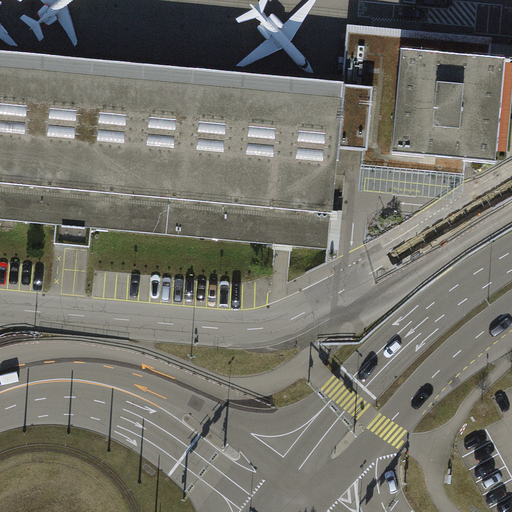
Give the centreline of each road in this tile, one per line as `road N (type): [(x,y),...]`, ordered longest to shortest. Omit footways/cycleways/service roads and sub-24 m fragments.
road 1 (unclassified): [(511,183),(315,307),(264,328),(0,308)]
road 2 (unclassified): [(407,345),(347,373),(291,418),(258,424),(201,411)]
road 3 (secondary): [(407,345),(286,473)]
road 4 (unclassified): [(126,391),(263,501)]
road 5 (secondary): [(409,402),(511,312)]
road 6 (secondary): [(511,264),(407,345)]
road 7 (secondary): [(318,495),(409,402)]
road 8 (unclassified): [(0,393),(62,379),(126,391)]
road 9 (motorway): [(386,511),(376,460),(409,402)]
